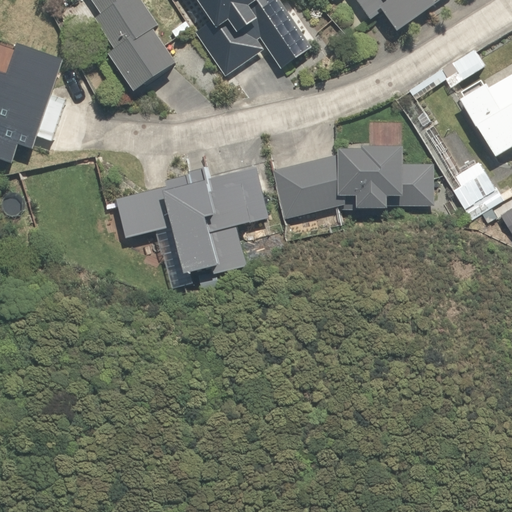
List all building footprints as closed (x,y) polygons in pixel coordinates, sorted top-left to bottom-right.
[(138,91),(181,62),(158,28),(163,24),(146,0),(95,0),(104,14),(98,18),(119,49),(113,53),(138,91)] [(202,0),(216,19),(198,31),(228,75),(266,49),(260,40),(263,37),(284,68),(315,47),(282,0),(202,0)] [(334,0),(335,0),(359,0),(373,19),(387,10),(401,30),(441,2),(439,0),(334,0)] [(21,161),(35,167),(47,128),(53,130),(51,148),(102,153),(106,110),(76,68),(79,62),(28,40),(26,45),(0,34),(0,165),(16,172),(21,161)] [(511,59),(460,95),(506,162),(511,157),(511,59)] [(407,164),(407,146),(365,145),(365,148),(342,148),(342,154),(276,170),(287,219),(343,206),(342,209),(360,210),(360,207),(390,207),(390,205),(436,205),(437,164),(407,164)] [(192,229),(204,278),(224,273),(228,288),(290,272),(265,173),(217,185),(214,173),(122,196),(134,244),(192,229)]
